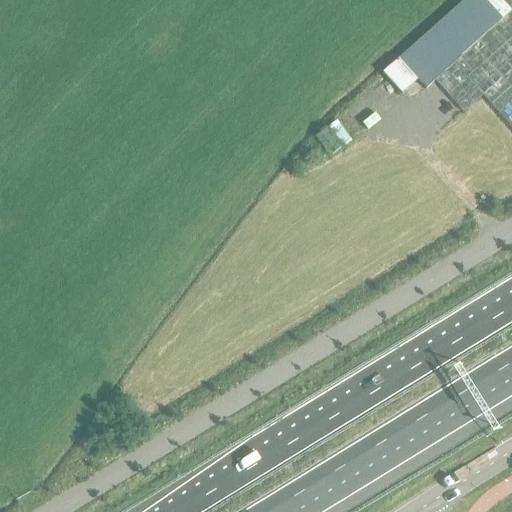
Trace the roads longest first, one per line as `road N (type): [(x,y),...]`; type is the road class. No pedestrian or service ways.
road 1 (unclassified): [(511,231),(49,511)]
road 2 (motorway): [(511,305),(174,511)]
road 3 (motorway): [(269,511),(511,362)]
